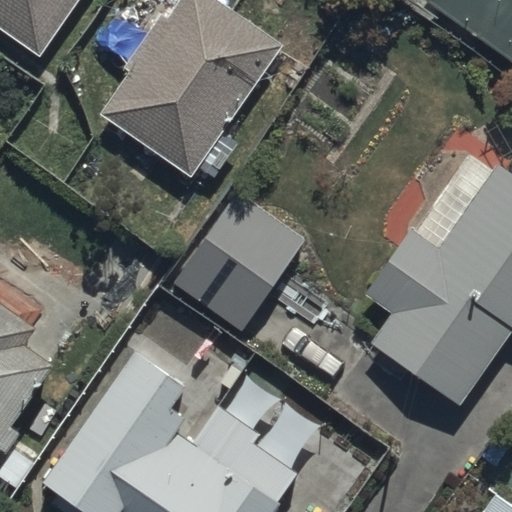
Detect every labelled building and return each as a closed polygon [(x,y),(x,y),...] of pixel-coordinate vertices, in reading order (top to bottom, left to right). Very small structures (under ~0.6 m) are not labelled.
[(0,0),(0,40),(39,68),(86,0),(0,0)] [(282,57),(199,0),(188,0),(167,32),(158,25),(126,71),(135,77),(100,126),(191,189),(282,57)] [(511,0),(433,0),(426,10),(414,2),(415,0),(386,0),(429,31),(436,21),(511,74),(511,0)] [(511,188),(497,178),(438,261),(411,242),(365,308),(390,325),(368,357),(460,421),(511,346),(511,188)] [(305,254),(238,205),(175,292),(243,341),(305,254)] [(62,311),(4,271),(0,276),(0,466),(4,469),(19,448),(11,442),(53,381),(26,362),(62,311)] [(185,429),(170,419),(185,398),(131,362),(43,492),(58,502),(50,511),(276,511),(297,482),(254,453),(259,445),(215,415),(190,451),(176,442),(185,429)] [(511,511),(493,500),(484,511),(511,511)]
